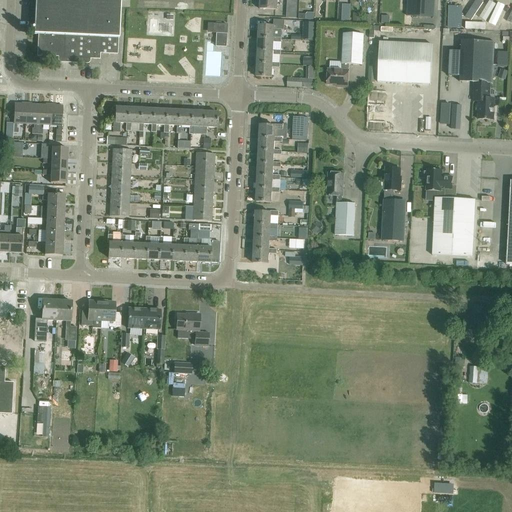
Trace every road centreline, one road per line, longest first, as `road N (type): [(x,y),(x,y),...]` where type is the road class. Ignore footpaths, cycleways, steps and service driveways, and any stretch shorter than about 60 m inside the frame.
road 1 (residential): [(237,94),(314,102),(357,142),(511,150)]
road 2 (track): [(222,282),(511,301)]
road 3 (residential): [(222,282),(237,94)]
road 4 (residential): [(80,275),(88,87)]
road 5 (residential): [(88,87),(16,80),(7,59),(10,0)]
road 6 (residential): [(237,94),(88,87)]
road 7 (residential): [(222,282),(80,275)]
